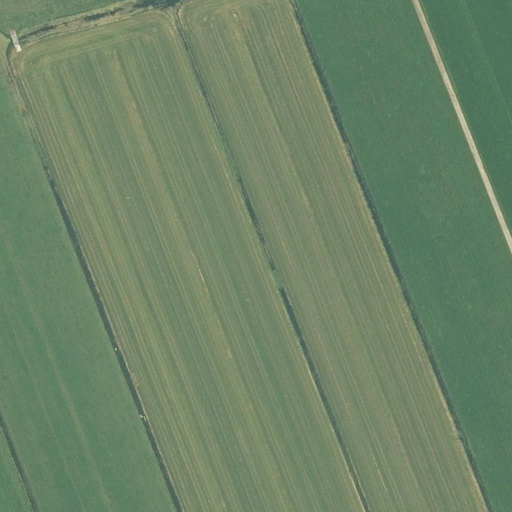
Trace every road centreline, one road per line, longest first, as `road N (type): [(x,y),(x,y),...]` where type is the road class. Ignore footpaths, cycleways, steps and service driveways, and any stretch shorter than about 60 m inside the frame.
road 1 (track): [(414,0),(511,248)]
road 2 (track): [(101,0),(10,21),(19,51)]
